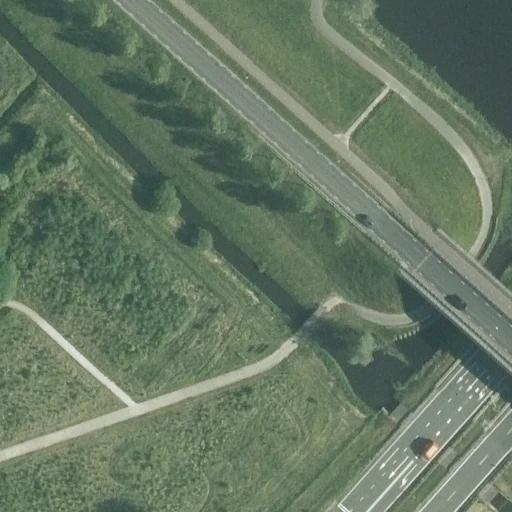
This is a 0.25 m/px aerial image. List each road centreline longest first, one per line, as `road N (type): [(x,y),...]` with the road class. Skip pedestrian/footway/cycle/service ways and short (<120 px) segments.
road 1 (tertiary): [(511,343),(129,0)]
road 2 (trunk): [(511,337),(356,511)]
